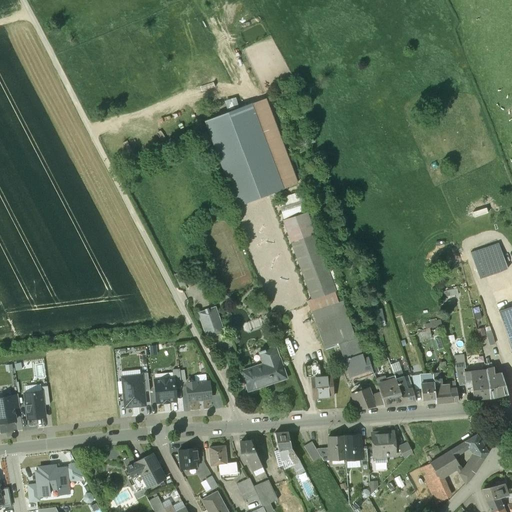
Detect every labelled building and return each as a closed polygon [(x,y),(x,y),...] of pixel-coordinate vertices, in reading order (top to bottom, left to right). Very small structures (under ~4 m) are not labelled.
[(200,40),(204,52),(208,51),(204,38),(200,40)] [(244,49),(247,57),(252,55),(251,51),(255,50),(253,45),(244,49)] [(251,104),(204,121),(236,207),(283,189),(251,104)] [(279,197),(284,218),(305,213),(302,201),(304,201),(302,191),(279,197)] [(335,292),(314,236),(299,241),(297,235),(289,238),(312,300),(335,292)] [(471,252),(473,260),(501,251),(499,243),(471,252)] [(501,251),(473,260),(480,278),(500,272),(507,268),(501,251)] [(447,290),(448,301),(457,300),(456,289),(447,290)] [(354,339),(341,302),(311,313),(330,366),(339,364),(351,394),(361,390),(357,379),(373,374),(366,353),(363,354),(357,338),(354,339)] [(511,306),(499,311),(511,352),(511,306)] [(216,307),(199,313),(207,337),(220,333),(215,318),(219,316),(216,307)] [(485,327),(491,344),(496,343),(491,326),(485,327)] [(252,368),(242,372),(248,391),(264,386),(264,384),(286,376),(279,357),(275,346),(259,351),(260,352),(263,352),(267,366),(253,371),(252,368)] [(377,350),(366,353),(373,374),(379,373),(376,363),(381,362),(377,350)] [(330,375),(319,376),(319,365),(311,366),(312,377),(314,399),(332,397),(330,375)] [(174,378),(175,388),(181,387),(180,382),(179,371),(179,369),(172,370),(173,378),(174,378)] [(495,376),(493,375),(493,374),(492,369),(486,370),(487,378),(489,398),(506,394),(499,375),(495,376)] [(486,370),(464,372),(465,381),(471,380),(473,400),(489,398),(487,378),(486,370)] [(147,373),(141,374),(141,376),(142,376),(143,392),(149,391),(147,373)] [(428,383),(420,384),(421,389),(422,401),(435,400),(434,392),(434,391),(433,373),(427,373),(428,383)] [(441,378),(439,378),(439,373),(433,373),(434,391),(442,391),(441,386),(441,378)] [(419,375),(410,376),(414,389),(421,389),(420,384),(419,375)] [(141,376),(122,378),(125,407),(145,405),(143,392),(142,376),(141,376)] [(406,389),(402,377),(399,378),(395,379),(399,391),(403,404),(415,402),(410,388),(406,389)] [(173,378),(154,380),(157,403),(176,401),(175,388),(174,378),(173,378)] [(196,381),(187,382),(189,401),(210,399),(208,383),(197,384),(196,381)] [(403,404),(395,381),(387,383),(389,391),(393,405),(403,404)] [(387,383),(378,385),(379,392),(383,405),(384,406),(393,405),(389,391),(387,383)] [(448,386),(441,386),(442,391),(434,391),(434,392),(435,400),(435,404),(449,403),(448,390),(448,386)] [(42,391),(44,405),(50,404),(47,387),(41,387),(42,391)] [(361,390),(351,394),(357,410),(383,405),(380,394),(370,396),(367,388),(361,390)] [(456,389),(448,390),(449,403),(458,402),(458,401),(456,389)] [(42,391),(24,394),(28,420),(45,418),(44,405),(42,391)] [(17,395),(0,397),(0,423),(16,422),(14,409),(19,409),(17,395)] [(489,420),(484,425),(487,429),(492,424),(489,420)] [(287,432),(275,433),(277,451),(285,450),(287,456),(291,462),(294,464),(299,461),(291,448),(287,432)] [(392,432),(371,433),(373,455),(386,454),(386,457),(394,456),(392,432)] [(477,434),(464,442),(468,448),(472,454),(479,455),(484,459),(488,452),(477,434)] [(359,436),(343,437),(343,438),(345,458),(345,459),(361,458),(360,448),(359,436)] [(343,438),(327,439),(328,449),(329,459),(345,458),(343,438)] [(251,441),(240,442),(240,449),(241,449),(242,454),(243,455),(244,456),(245,456),(251,469),(261,464),(254,449),(251,441)] [(458,473),(461,469),(459,465),(454,457),(468,448),(464,442),(430,463),(439,477),(443,475),(455,467),(458,473)] [(407,443),(398,448),(404,460),(412,452),(407,443)] [(225,447),(209,448),(211,463),(212,465),(219,465),(220,479),(237,477),(236,463),(226,463),(225,447)] [(197,449),(178,451),(180,469),(195,467),(195,461),(198,460),(197,449)] [(328,449),(317,450),(317,451),(323,462),(329,461),(329,459),(328,449)] [(277,451),(274,452),(278,467),(291,462),(287,456),(285,450),(277,451)] [(157,463),(151,454),(135,463),(135,464),(138,463),(142,471),(140,473),(148,488),(164,479),(156,463),(157,463)] [(461,469),(458,473),(465,485),(474,474),(478,467),(484,459),(479,455),(472,454),(461,469)] [(294,464),(291,465),(297,475),(304,471),(299,461),(294,464)] [(135,464),(135,463),(125,467),(131,477),(140,473),(142,471),(138,463),(135,464)] [(430,463),(419,468),(437,504),(451,495),(443,475),(439,477),(430,463)] [(66,475),(67,481),(84,479),(76,464),(70,464),(64,468),(65,476),(66,475)] [(37,484),(39,497),(49,496),(48,489),(57,488),(58,494),(68,493),(67,481),(66,475),(65,476),(64,468),(55,469),(54,466),(39,468),(39,471),(36,472),(37,484)] [(217,485),(211,475),(205,479),(211,489),(217,485)] [(249,479),(236,485),(244,501),(257,495),(253,486),(249,479)] [(263,482),(253,486),(257,495),(262,507),(270,503),(267,496),(269,495),(263,482)] [(496,487),(482,491),(486,501),(499,498),(506,496),(504,485),(500,486),(499,482),(495,483),(496,487)] [(39,497),(37,484),(27,485),(29,502),(39,501),(39,497)] [(8,488),(0,489),(0,494),(2,504),(1,504),(2,508),(11,506),(8,488)] [(225,508),(216,492),(201,500),(207,510),(206,510),(206,511),(228,511),(226,507),(225,508)] [(164,510),(157,496),(149,500),(155,511),(173,511),(171,506),(164,510)] [(486,501),(485,502),(489,511),(493,511),(503,509),(499,498),(486,501)]
